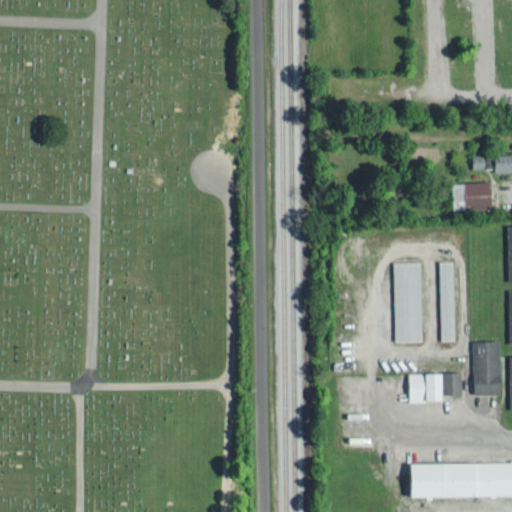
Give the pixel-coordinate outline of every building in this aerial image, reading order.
[(511,152),(487,152),(486,169),(511,170),(511,153),(511,152)] [(449,207),(485,207),(485,180),(448,181),(449,207)] [(511,279),(511,223),(501,224),(502,280),(511,279)] [(436,339),(453,338),(451,270),(448,270),(447,259),(433,259),(436,339)] [(416,339),(415,287),(412,287),(412,288),(391,289),(393,339),(416,339)] [(494,339),(468,339),(469,393),(495,392),(494,339)] [(402,372),(403,400),(435,399),(434,371),(402,372)] [(456,393),(457,371),(438,371),(438,392),(456,393)] [(511,459),(399,461),(399,495),(511,493),(511,459)]
